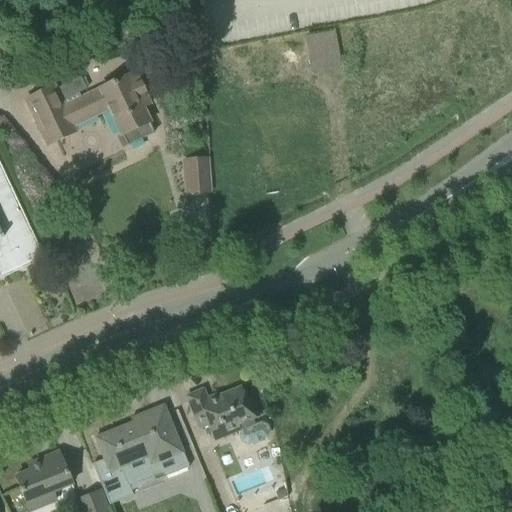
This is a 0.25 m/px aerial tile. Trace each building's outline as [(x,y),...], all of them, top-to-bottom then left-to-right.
[(222,45),(226,63),(229,83),(277,74),(272,49),(305,43),(310,72),(338,67),(328,18),(301,23),(302,30),(269,37),(269,36),(222,45)] [(25,100),(38,128),(47,146),(75,133),(72,127),(109,109),(127,147),(153,134),(140,109),(148,105),(142,94),(144,93),(139,83),(138,84),(133,74),(98,90),(99,90),(80,99),(78,94),(85,91),(79,79),(55,90),(53,87),(25,100)] [(184,162),(186,194),(208,193),(206,161),(184,162)] [(0,279),(43,260),(0,167),(0,279)] [(239,431),(237,426),(239,426),(241,430),(238,436),(241,443),(247,445),(251,444),(252,446),(263,442),(262,439),(267,438),(269,432),(267,425),(260,423),(254,425),(252,421),(258,418),(252,401),(246,404),(240,388),(216,398),(216,396),(206,399),(202,391),(185,397),(199,431),(208,428),(214,442),(239,431)] [(138,421),(94,439),(107,472),(153,453),(157,461),(181,452),(163,407),(137,417),(138,421)] [(40,468),(14,479),(27,511),(31,511),(55,502),(52,494),(71,486),(58,454),(37,462),(40,468)] [(76,502),(80,511),(110,511),(102,492),(76,502)]
